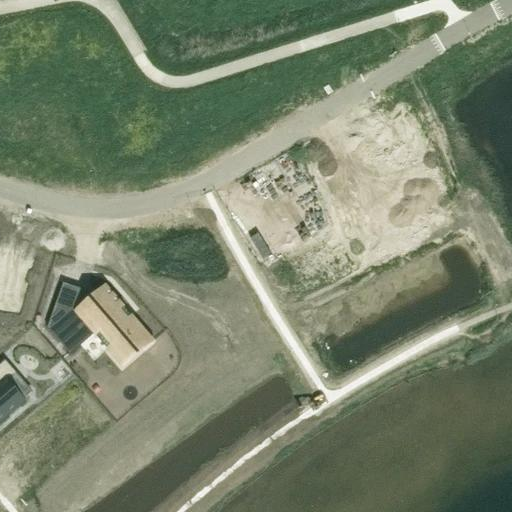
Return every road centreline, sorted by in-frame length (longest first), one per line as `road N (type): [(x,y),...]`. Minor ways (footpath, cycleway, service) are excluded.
road 1 (residential): [(463,33),(202,187),(119,209),(0,190)]
road 2 (unknown): [(0,334),(39,300),(78,305),(107,339),(107,374)]
